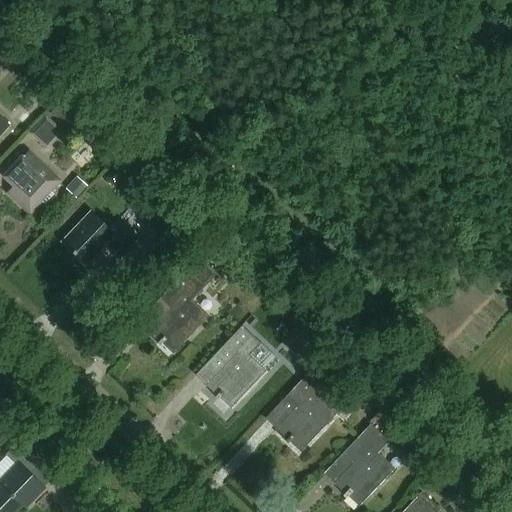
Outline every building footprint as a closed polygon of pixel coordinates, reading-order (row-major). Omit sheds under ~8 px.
[(0,72),(16,56),(2,43),(0,44),(0,72)] [(28,136),(43,150),(58,134),(42,120),(28,136)] [(29,217),(58,186),(26,155),(2,180),(12,190),(6,196),(29,217)] [(76,198),(87,186),(76,176),(65,188),(76,198)] [(163,225),(177,209),(157,192),(143,208),(163,225)] [(119,260),(136,241),(126,232),(116,243),(88,217),(61,246),(84,267),(104,246),(119,260)] [(191,302),(214,276),(196,259),(158,301),(168,310),(146,333),(172,357),(208,318),(191,302)] [(230,411),(265,372),(248,357),(259,345),(241,328),(216,356),(226,365),(204,388),(230,411)] [(295,406),(272,430),(295,453),(331,414),(317,401),(342,374),(328,361),(319,362),(311,371),(286,398),(295,406)] [(356,507),(390,470),(375,456),(387,444),(368,426),(344,452),(354,462),(333,485),(356,507)] [(0,509),(2,511),(13,511),(21,504),(25,508),(44,488),(30,474),(40,463),(18,442),(6,455),(15,464),(0,480),(0,509)] [(435,463),(423,453),(411,466),(417,472),(411,479),(419,486),(426,478),(423,476),(435,463)] [(438,511),(421,495),(405,511),(438,511)]
